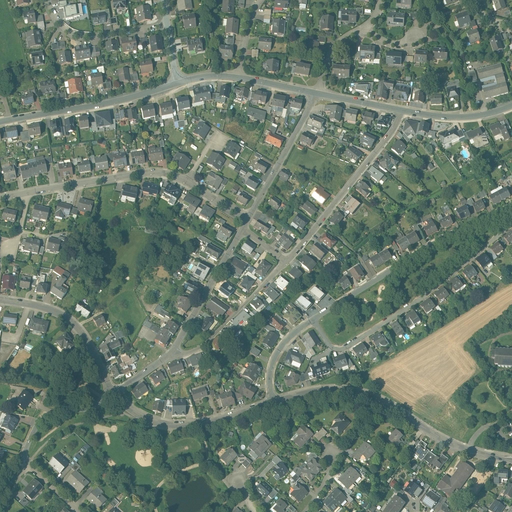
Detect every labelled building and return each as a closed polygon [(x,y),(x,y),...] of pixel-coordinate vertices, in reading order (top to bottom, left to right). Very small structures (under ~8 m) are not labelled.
[(124,0),(113,0),(114,8),(115,8),(116,9),(124,8),(124,6),(125,6),(124,0)] [(177,0),(179,10),(179,11),(184,10),(191,9),(189,0),(177,0)] [(233,0),(223,0),(222,12),(233,13),(233,0)] [(306,0),(296,0),(296,3),(300,3),(299,7),(305,8),(306,4),(306,0)] [(493,0),(497,10),(505,7),(502,0),(493,0)] [(64,1),(58,2),(59,8),(64,8),(66,21),(83,18),(81,5),(67,7),(66,1),(64,1)] [(146,7),(136,8),(138,15),(149,13),(148,7),(148,6),(146,7)] [(34,11),(23,13),(24,20),(28,19),(29,24),(36,23),(35,19),(35,17),(34,11)] [(357,12),(342,11),(341,21),(356,22),(357,14),(357,12)] [(467,12),(456,16),(459,25),(468,22),(470,21),(467,12)] [(104,13),(91,15),(93,25),(105,23),(106,23),(105,19),(104,13)] [(149,13),(138,15),(139,22),(151,20),(149,13)] [(397,14),(388,13),(388,18),(389,18),(388,21),(392,21),(392,24),(396,24),(395,26),(399,26),(399,25),(401,25),(401,21),(403,21),(404,19),(405,16),(400,15),(400,14),(397,14)] [(194,15),(183,16),(185,28),(195,27),(194,15)] [(333,18),(323,17),(323,21),(322,23),(321,29),(331,30),(331,24),(333,25),(333,18)] [(238,20),(224,19),(223,25),(226,26),(226,33),(237,34),(238,20)] [(285,21),(274,20),(272,31),(278,32),(278,34),(283,35),(283,32),(285,21)] [(472,31),(467,33),(470,43),(480,40),(477,30),(472,31)] [(38,32),(27,33),(29,47),(41,45),(38,32)] [(160,37),(150,39),(152,52),(162,50),(160,37)] [(135,38),(121,40),(123,52),(137,50),(136,46),(135,40),(135,38)] [(271,40),(259,38),(258,48),(263,49),(263,48),(270,48),(271,40)] [(499,38),(490,41),(494,52),(503,49),(499,38)] [(201,40),(187,42),(189,51),(195,50),(195,53),(202,52),(201,40)] [(115,41),(106,43),(107,51),(110,50),(110,52),(117,51),(115,41)] [(318,43),(305,41),(304,42),(303,46),(304,47),(308,48),(307,52),(317,53),(318,43)] [(88,46),(81,47),(83,59),(90,58),(90,54),(89,48),(88,46)] [(375,48),(361,46),(360,58),(366,59),(366,58),(369,58),(369,59),(374,60),(374,53),(375,48)] [(81,47),(74,48),(76,60),(83,59),(81,47)] [(233,48),(219,47),(218,58),(232,59),(233,48)] [(445,50),(434,49),(433,54),(435,54),(434,59),(447,60),(447,55),(445,55),(445,50)] [(69,52),(59,53),(61,65),(71,63),(69,52)] [(427,53),(416,52),(415,62),(427,63),(427,53)] [(42,53),(35,54),(35,53),(32,54),(33,58),(32,58),(33,64),(43,63),(42,58),(43,58),(42,53)] [(401,54),(388,53),(387,63),(400,64),(401,59),(401,55),(401,54)] [(151,62),(143,63),(143,64),(140,65),(141,73),(153,72),(151,62)] [(278,62),(271,62),(271,64),(267,63),(266,68),(266,69),(266,73),(274,73),(274,71),(277,72),(278,62)] [(310,67),(296,64),(295,68),(294,74),(308,77),(310,67)] [(500,65),(477,71),(485,100),(508,94),(500,65)] [(343,67),(334,66),(333,72),(334,72),(334,76),(343,77),(343,76),(349,77),(350,67),(343,66),(343,67)] [(127,69),(118,71),(120,82),(129,81),(127,69)] [(472,84),(479,82),(476,72),(469,74),(472,84)] [(100,74),(90,76),(91,81),(92,85),(102,84),(101,74),(100,74)] [(80,79),(68,81),(69,88),(81,86),(80,79)] [(54,82),(47,83),(48,94),(55,92),(54,82)] [(47,83),(40,84),(42,95),(48,94),(47,83)] [(384,84),(380,83),(378,93),(376,93),(376,97),(377,98),(377,100),(382,100),(384,84)] [(456,83),(446,86),(447,90),(449,99),(454,97),(454,99),(459,98),(457,90),(456,88),(457,88),(456,83)] [(370,86),(356,86),(356,88),(354,87),(353,91),(355,92),(354,93),(368,96),(369,92),(372,93),(374,84),(370,84),(370,86)] [(388,84),(384,84),(382,100),(386,101),(388,89),(393,90),(394,86),(394,85),(388,84)] [(81,86),(69,88),(70,94),(82,92),(81,86)] [(229,89),(221,87),(220,95),(219,97),(223,98),(227,99),(229,89)] [(208,88),(201,90),(203,101),(210,100),(209,94),(208,88)] [(397,88),(396,88),(395,93),(394,100),(400,101),(403,89),(397,88)] [(35,89),(28,91),(29,95),(32,95),(33,97),(37,96),(35,89)] [(240,90),(235,89),(233,99),(237,100),(237,101),(242,101),(242,98),(246,99),(248,91),(240,89),(240,90)] [(409,90),(403,89),(400,101),(407,102),(408,95),(409,91),(409,90)] [(201,90),(193,91),(195,103),(203,101),(201,90)] [(28,91),(24,92),(25,97),(21,98),(22,101),(23,102),(24,106),(28,105),(29,106),(30,104),(34,103),(32,99),(33,98),(33,97),(32,95),(29,95),(28,91)] [(267,95),(255,92),(253,99),(253,102),(265,105),(267,95)] [(223,98),(219,97),(220,95),(216,94),(215,100),(215,102),(222,103),(223,98)] [(424,96),(416,94),(414,103),(423,105),(424,96)] [(279,98),(273,96),(271,107),(277,108),(279,98)] [(441,97),(431,97),(431,98),(431,99),(430,99),(430,104),(432,104),(432,106),(442,106),(441,101),(442,100),(442,97),(441,97)] [(285,99),(279,98),(277,108),(276,112),(282,113),(283,109),(285,99)] [(188,100),(181,101),(181,99),(176,100),(178,111),(189,109),(188,100)] [(302,102),(292,100),(291,105),(290,108),(290,112),(298,114),(300,110),(302,102)] [(170,104),(159,107),(161,117),(173,115),(170,104)] [(342,110),(326,106),(325,112),(332,113),(330,121),(339,123),(340,117),(342,111),(342,110)] [(153,107),(141,109),(143,119),(154,117),(155,117),(154,116),(153,107)] [(266,113),(248,108),(247,116),(263,121),(264,121),(266,113)] [(136,116),(135,110),(127,112),(128,120),(128,122),(136,121),(136,116)] [(123,112),(123,111),(119,112),(120,113),(119,113),(119,114),(120,120),(121,121),(128,120),(127,112),(123,112)] [(358,113),(348,111),(347,112),(346,118),(346,120),(356,122),(358,113)] [(111,129),(115,129),(115,121),(115,120),(110,121),(109,113),(102,114),(104,128),(111,127),(111,129)] [(104,128),(102,114),(94,115),(95,123),(91,123),(92,132),(98,131),(97,129),(104,128)] [(375,116),(364,114),(363,118),(362,118),(362,119),(362,121),(366,122),(367,125),(370,126),(371,122),(373,122),(374,121),(375,116)] [(324,122),(311,116),(308,125),(313,127),(321,130),(321,128),(324,122)] [(87,118),(78,119),(80,130),(89,128),(88,124),(87,118)] [(390,120),(383,119),(382,124),(379,123),(378,126),(377,128),(381,129),(381,127),(387,128),(387,126),(389,126),(389,124),(390,123),(390,122),(390,120)] [(72,121),(65,122),(66,128),(67,134),(74,132),(72,121)] [(411,123),(407,122),(405,128),(404,128),(403,132),(405,135),(408,139),(411,136),(412,135),(418,136),(420,131),(416,131),(418,125),(418,124),(417,125),(411,124),(411,123)] [(59,123),(51,124),(53,136),(60,134),(61,134),(60,129),(59,123)] [(209,129),(200,124),(194,134),(202,139),(209,129)] [(429,126),(421,125),(420,131),(418,136),(418,137),(424,138),(425,135),(427,135),(429,126)] [(500,125),(491,130),(495,139),(500,137),(500,135),(502,134),(506,143),(511,141),(506,129),(503,130),(500,125)] [(39,126),(27,128),(28,133),(29,137),(33,136),(33,137),(40,136),(39,126)] [(321,130),(313,127),(311,131),(317,133),(323,135),(325,130),(321,128),(321,130)] [(16,130),(6,132),(6,134),(7,139),(11,139),(11,140),(18,139),(16,130)] [(481,130),(473,134),(473,133),(468,135),(470,141),(471,143),(474,141),(478,150),(486,146),(487,147),(490,146),(488,141),(485,136),(488,134),(487,133),(483,135),(481,130)] [(275,132),(271,131),(265,142),(279,149),(283,140),(274,135),(275,132)] [(456,133),(447,137),(446,135),(440,138),(445,147),(453,143),(453,145),(466,139),(465,137),(463,132),(457,135),(456,133)] [(28,133),(20,135),(22,144),(30,142),(29,138),(29,137),(28,133)] [(315,139),(304,133),(300,142),(310,147),(315,139)] [(376,141),(365,135),(365,136),(361,144),(371,149),(376,141)] [(406,148),(399,142),(392,151),(399,157),(406,148)] [(240,149),(230,143),(224,154),(232,159),(235,154),(236,155),(240,149)] [(161,149),(149,151),(150,163),(163,161),(161,149)] [(356,153),(352,150),(350,152),(349,151),(345,156),(351,161),(352,160),(356,163),(362,156),(356,152),(356,153)] [(124,151),(119,152),(118,153),(118,156),(121,168),(127,167),(126,161),(124,154),(124,155),(124,154),(124,151)] [(136,151),(131,152),(130,153),(131,155),(133,166),(139,165),(137,154),(136,151)] [(143,153),(137,154),(139,165),(145,164),(143,158),(143,153)] [(223,161),(212,154),(206,164),(217,171),(223,161)] [(184,158),(179,155),(175,161),(174,160),(171,164),(183,171),(189,161),(184,158)] [(113,156),(112,157),(113,161),(114,169),(121,168),(118,156),(113,156)] [(398,164),(388,156),(380,165),(381,165),(386,169),(389,172),(394,167),(396,168),(398,164)] [(104,158),(100,159),(100,158),(97,159),(97,160),(94,160),(95,162),(96,171),(108,170),(108,168),(107,168),(106,167),(107,167),(107,166),(107,163),(106,158),(104,158)] [(44,161),(36,163),(36,164),(39,175),(47,173),(45,166),(44,161)] [(268,167),(258,162),(254,169),(264,174),(268,167)] [(88,163),(81,164),(82,166),(77,167),(79,175),(90,173),(89,166),(89,163),(88,163)] [(36,164),(28,166),(28,167),(31,178),(39,176),(39,175),(36,164)] [(70,165),(64,166),(66,178),(72,177),(71,170),(70,165)] [(59,167),(58,167),(59,172),(60,179),(66,178),(64,166),(59,167)] [(20,168),(21,175),(22,181),(31,179),(31,178),(28,167),(20,168)] [(13,168),(2,170),(5,182),(16,180),(15,178),(13,168)] [(377,172),(373,168),(369,173),(373,176),(371,178),(379,184),(381,181),(384,183),(387,180),(377,172)] [(290,175),(282,170),(278,176),(280,177),(279,179),(285,183),(290,175)] [(222,181),(210,174),(207,179),(212,182),(209,187),(212,189),(213,190),(216,191),(222,181)] [(253,180),(250,178),(246,186),(254,190),(259,183),(255,181),(256,181),(253,179),(253,180)] [(361,183),(355,190),(365,198),(365,199),(366,199),(367,200),(368,200),(366,199),(369,195),(367,193),(369,190),(366,187),(361,183)] [(374,187),(369,183),(370,184),(369,184),(370,184),(367,187),(366,187),(369,190),(372,192),(375,189),(374,187)] [(151,186),(144,184),(142,192),(141,194),(142,194),(149,195),(148,197),(156,199),(157,196),(159,188),(156,188),(156,189),(151,187),(151,186)] [(181,194),(168,186),(166,190),(163,195),(164,195),(171,199),(168,204),(173,207),(176,202),(181,195),(181,194)] [(138,191),(123,187),(121,195),(120,198),(121,198),(126,199),(126,201),(135,203),(136,199),(138,191)] [(166,190),(159,188),(157,196),(162,197),(164,195),(163,195),(166,190)] [(506,189),(498,194),(502,202),(510,197),(506,189)] [(322,193),(318,190),(312,197),(311,198),(314,199),(322,206),(329,197),(325,195),(324,195),(322,193)] [(249,199),(244,196),(244,194),(241,193),(236,201),(245,206),(249,199)] [(312,197),(307,194),(305,197),(309,200),(312,202),(314,199),(311,198),(312,197)] [(502,202),(498,194),(490,198),(494,206),(502,202)] [(186,198),(181,195),(176,202),(181,205),(186,198)] [(198,202),(192,199),(192,198),(187,195),(186,198),(181,205),(183,205),(185,202),(190,206),(186,212),(193,216),(193,215),(197,208),(200,203),(198,202)] [(361,206),(350,197),(345,204),(348,206),(345,210),(344,210),(347,212),(352,217),(361,206)] [(280,203),(273,198),(268,205),(277,211),(279,207),(278,206),(280,203)] [(92,205),(80,202),(78,211),(89,214),(92,205)] [(473,206),(476,214),(485,209),(482,202),(473,206)] [(312,207),(306,203),(302,209),(312,218),(317,212),(311,208),(312,207)] [(71,208),(58,205),(56,214),(55,219),(62,220),(63,216),(69,217),(69,215),(71,209),(71,208)] [(42,209),(35,207),(32,218),(39,220),(42,209)] [(215,212),(205,207),(202,211),(200,210),(197,215),(199,217),(207,221),(206,221),(208,222),(209,222),(215,212)] [(465,207),(456,213),(458,218),(459,217),(461,221),(470,216),(465,207)] [(49,211),(42,209),(39,220),(47,222),(49,211)] [(16,213),(5,210),(2,220),(14,223),(16,213)] [(337,214),(329,224),(335,229),(344,219),(340,216),(337,214)] [(308,223),(298,216),(293,222),(302,230),(308,223)] [(420,218),(415,221),(418,226),(423,223),(420,218)] [(449,218),(443,221),(443,222),(440,224),(443,230),(453,225),(449,218)] [(438,232),(431,219),(426,221),(429,227),(424,230),(428,237),(438,232)] [(270,229),(258,221),(254,228),(266,235),(267,236),(269,233),(271,235),(274,230),(271,227),(270,229)] [(233,232),(223,226),(219,233),(229,239),(233,232)] [(192,239),(195,235),(187,231),(185,234),(192,239)] [(415,234),(406,239),(411,247),(419,242),(415,234)] [(284,235),(281,238),(277,243),(287,252),(294,243),(284,235)] [(335,244),(325,235),(320,241),(322,243),(329,250),(335,244)] [(34,241),(27,239),(26,241),(25,247),(24,251),(31,253),(34,241)] [(406,239),(397,245),(402,252),(411,247),(406,239)] [(61,243),(49,240),(47,251),(58,253),(61,243)] [(40,243),(34,241),(31,253),(38,254),(40,243)] [(247,242),(242,249),(250,255),(255,248),(247,242)] [(221,252),(206,243),(204,246),(203,245),(202,247),(204,248),(219,256),(221,252)] [(491,250),(490,250),(496,256),(500,253),(503,250),(498,244),(491,250)] [(317,246),(311,252),(319,259),(324,253),(318,248),(317,246)] [(219,256),(204,248),(200,256),(205,259),(207,256),(216,261),(219,256)] [(387,251),(379,256),(384,264),(392,259),(387,251)] [(366,255),(361,258),(364,263),(369,260),(366,255)] [(491,263),(484,255),(476,262),(483,270),(486,267),(491,263)] [(316,266),(305,256),(299,263),(301,266),(308,272),(311,269),(312,270),(316,266)] [(378,256),(370,261),(375,269),(384,264),(379,256),(378,256)] [(270,267),(263,262),(255,273),(260,277),(263,272),(266,274),(270,267)] [(237,266),(232,263),(228,269),(240,277),(246,267),(245,266),(239,263),(237,266)] [(202,268),(199,265),(193,275),(204,281),(208,273),(201,270),(202,268)] [(212,269),(204,265),(202,268),(209,271),(208,273),(209,274),(212,269)] [(70,275),(57,266),(53,271),(61,277),(61,276),(66,280),(70,275)] [(361,273),(358,267),(350,272),(353,277),(356,282),(364,277),(361,273)] [(471,267),(465,271),(462,273),(468,280),(472,276),(473,277),(477,274),(471,267)] [(294,269),(288,275),(294,281),(300,274),(297,271),(294,269)] [(45,276),(40,275),(40,277),(38,286),(37,294),(46,295),(47,286),(44,285),(45,276)] [(66,280),(61,276),(61,277),(56,285),(60,288),(63,285),(66,280)] [(14,278),(3,277),(3,282),(4,282),(3,289),(13,291),(14,282),(15,278),(14,278)] [(250,280),(247,277),(240,287),(247,293),(254,283),(250,280)] [(274,284),(277,287),(282,291),(288,285),(280,278),(274,284)] [(346,278),(339,282),(344,290),(351,286),(348,281),(346,278)] [(459,282),(456,278),(448,284),(455,293),(463,287),(463,286),(459,282)] [(31,281),(21,279),(19,288),(29,289),(31,281)] [(201,288),(192,283),(190,287),(191,288),(188,292),(196,297),(201,288)] [(60,288),(56,285),(50,293),(61,300),(67,292),(66,292),(68,288),(63,285),(60,288)] [(233,292),(224,285),(218,293),(227,300),(233,292)] [(318,290),(314,286),(309,293),(319,302),(325,296),(321,292),(322,291),(319,289),(318,290)] [(269,289),(263,295),(272,303),(278,297),(272,292),(269,288),(269,289)] [(447,293),(443,289),(434,296),(441,303),(449,296),(447,293)] [(305,299),(301,296),(296,302),(306,311),(312,305),(308,301),(309,300),(306,298),(305,299)] [(191,304),(182,299),(180,303),(179,302),(178,305),(179,306),(177,310),(179,311),(184,314),(185,315),(188,310),(188,311),(190,308),(189,308),(191,304)] [(227,311),(212,300),(210,303),(209,303),(209,304),(206,308),(220,320),(227,311)] [(429,300),(425,303),(423,305),(420,307),(427,315),(435,308),(429,300)] [(262,306),(257,301),(254,304),(253,303),(250,306),(255,313),(262,306)] [(92,310),(80,302),(75,310),(87,318),(92,310)] [(294,310),(292,308),(288,312),(296,321),(301,317),(294,310)] [(171,316),(162,311),(159,316),(164,319),(165,317),(169,319),(171,316)] [(296,321),(288,312),(283,317),(292,325),(296,321)] [(243,313),(231,325),(233,327),(235,329),(242,323),(244,325),(245,324),(246,325),(250,321),(247,318),(243,313)] [(415,317),(413,313),(407,316),(410,321),(408,322),(406,323),(408,327),(409,328),(413,325),(414,327),(420,322),(416,316),(415,317)] [(17,317),(4,315),(3,324),(7,324),(16,325),(16,322),(17,320),(16,320),(17,317)] [(101,315),(93,320),(97,328),(105,324),(101,315)] [(147,317),(142,326),(149,330),(152,325),(148,322),(149,320),(147,317)] [(280,322),(275,317),(271,321),(273,323),(273,325),(277,330),(278,329),(280,331),(284,326),(280,322)] [(39,321),(32,319),(29,329),(45,334),(48,323),(43,322),(39,320),(39,321)] [(206,320),(203,323),(202,324),(202,325),(200,327),(202,328),(199,331),(205,335),(213,325),(210,323),(206,320)] [(178,329),(168,323),(163,332),(171,337),(172,337),(178,329)] [(404,334),(397,323),(390,327),(393,331),(398,338),(404,334)] [(161,331),(152,325),(149,330),(158,336),(161,331)] [(276,330),(267,326),(264,328),(269,332),(270,332),(273,334),(276,330)] [(233,327),(225,336),(230,340),(232,343),(240,334),(235,329),(233,327)] [(163,332),(161,331),(158,336),(154,343),(164,349),(171,337),(163,332)] [(273,334),(270,332),(269,332),(262,343),(270,349),(278,337),(273,334)] [(319,344),(311,332),(304,337),(311,349),(319,344)] [(66,335),(56,342),(59,347),(61,345),(66,352),(73,346),(73,345),(72,343),(71,343),(69,340),(70,339),(66,335)] [(382,337),(380,335),(377,337),(376,336),(370,340),(373,345),(374,344),(376,348),(376,347),(380,345),(380,346),(382,348),(384,348),(387,348),(389,346),(384,338),(383,337),(382,338),(382,337)] [(217,339),(215,342),(210,347),(210,348),(213,351),(216,354),(224,346),(221,342),(217,339)] [(301,341),(301,340),(296,343),(301,350),(299,355),(303,357),(306,349),(304,345),(301,341)] [(111,345),(101,350),(103,355),(112,351),(118,348),(120,347),(118,342),(111,345)] [(363,345),(353,351),(358,359),(367,352),(363,345)] [(260,353),(253,348),(250,353),(256,358),(260,353)] [(511,349),(510,349),(510,350),(509,350),(508,349),(507,349),(506,350),(505,349),(503,349),(502,349),(501,349),(500,349),(499,349),(498,348),(497,348),(496,349),(495,349),(495,350),(492,350),(491,359),(495,359),(494,365),(498,365),(498,366),(499,367),(500,367),(501,366),(502,366),(502,367),(504,367),(505,367),(506,367),(507,367),(508,367),(509,367),(509,368),(511,368),(511,367),(511,349)] [(112,351),(103,355),(106,362),(115,358),(112,351)] [(299,355),(293,353),(288,365),(298,369),(303,357),(299,355)] [(202,360),(200,356),(189,360),(191,365),(192,368),(203,364),(202,361),(202,360)] [(344,356),(339,358),(340,359),(334,361),(337,370),(348,366),(346,362),(344,356)] [(328,361),(312,366),(315,376),(331,370),(328,361)] [(180,362),(167,367),(171,377),(183,372),(183,369),(180,363),(180,362)] [(119,365),(110,370),(112,375),(126,368),(124,364),(120,366),(119,365)] [(251,364),(250,364),(247,370),(257,376),(261,370),(256,367),(251,364)] [(126,368),(112,375),(114,379),(124,375),(130,372),(128,367),(126,368)] [(257,376),(247,370),(243,376),(247,378),(252,381),(253,382),(257,376)] [(159,372),(150,378),(155,386),(164,379),(164,378),(160,373),(159,372)] [(299,377),(291,374),(289,378),(285,379),(288,387),(294,385),(296,383),(299,377)] [(250,387),(244,383),(242,387),(243,389),(241,393),(240,393),(244,395),(247,396),(247,397),(250,399),(252,396),(253,396),(254,394),(254,393),(255,391),(249,388),(250,387)] [(142,384),(131,392),(136,400),(148,392),(146,389),(142,384)] [(204,388),(192,393),(194,401),(207,396),(206,393),(204,388)] [(33,398),(24,391),(20,395),(21,396),(14,405),(23,411),(29,402),(30,402),(33,398)] [(231,392),(225,394),(229,406),(235,404),(232,395),(231,392)] [(219,396),(220,399),(222,408),(229,406),(225,394),(219,396)] [(185,407),(185,401),(172,401),(172,407),(172,416),(177,416),(180,416),(185,416),(185,407)] [(163,405),(154,403),(152,412),(161,414),(163,405)] [(349,423),(340,415),(335,420),(337,423),(331,429),(339,435),(349,423)] [(13,419),(7,416),(6,417),(5,418),(4,420),(5,421),(2,427),(11,432),(13,428),(14,429),(17,421),(13,419)] [(312,435),(303,426),(297,433),(300,437),(294,443),(300,449),(312,435)] [(328,433),(322,428),(318,433),(323,437),(324,438),(328,433)] [(403,437),(396,430),(392,434),(393,435),(388,440),(396,448),(401,443),(399,441),(403,437)] [(318,433),(317,432),(313,437),(319,442),(323,437),(318,433)] [(262,436),(249,449),(258,457),(260,455),(261,456),(263,453),(262,453),(266,448),(268,449),(270,446),(269,445),(270,444),(262,436)] [(421,441),(413,452),(419,456),(418,459),(422,462),(423,460),(428,454),(429,452),(425,449),(427,446),(421,441)] [(86,452),(91,447),(87,443),(82,449),(86,452)] [(366,443),(353,456),(357,460),(362,455),(366,459),(370,454),(372,456),(375,452),(366,443)] [(229,449),(220,459),(227,466),(237,457),(232,452),(233,452),(232,450),(231,451),(229,449)] [(68,465),(58,455),(49,464),(60,474),(68,465)] [(242,455),(237,460),(241,465),(246,460),(247,459),(242,455)] [(439,460),(433,456),(432,457),(430,456),(426,462),(429,464),(428,466),(433,470),(435,467),(440,470),(445,463),(445,464),(449,460),(442,455),(439,460)] [(75,457),(68,465),(71,468),(76,463),(78,461),(75,457)] [(323,469),(313,459),(306,466),(317,475),(323,469)] [(250,464),(246,460),(241,465),(246,469),(250,464)] [(474,470),(461,461),(456,468),(458,470),(451,480),(445,476),(437,487),(443,491),(442,492),(452,499),(455,496),(452,494),(455,489),(458,491),(474,470)] [(71,468),(75,472),(76,472),(80,467),(76,463),(71,468)] [(287,471),(279,464),(277,466),(275,468),(272,471),(280,478),(287,471)] [(317,475),(306,466),(300,472),(310,482),(317,475)] [(360,477),(351,468),(345,474),(354,483),(360,477)] [(76,472),(75,472),(67,480),(76,489),(78,488),(81,491),(88,484),(76,472)] [(508,472),(499,472),(499,476),(495,476),(494,484),(499,484),(499,480),(507,480),(508,472)] [(300,479),(295,474),(291,479),(296,483),(300,479)] [(354,483),(345,474),(338,481),(348,490),(354,483)] [(43,488),(34,480),(23,492),(31,500),(43,488)] [(99,486),(95,481),(90,486),(95,490),(99,486)] [(271,492),(262,483),(257,489),(260,492),(259,493),(262,496),(263,495),(266,497),(271,492)] [(419,488),(412,483),(404,493),(412,498),(414,495),(418,498),(423,492),(419,489),(419,488)] [(307,493),(298,484),(296,486),(296,485),(295,486),(295,487),(294,488),(297,491),(291,496),(298,503),(307,493)] [(268,495),(272,499),(277,493),(273,489),(268,495)] [(95,490),(87,499),(98,510),(106,501),(95,490)] [(346,499),(337,490),(330,497),(339,506),(346,499)] [(430,492),(422,502),(432,509),(437,502),(439,499),(430,492)] [(333,511),(339,506),(330,497),(324,503),(332,511),(333,511)] [(396,497),(384,511),(399,511),(405,504),(396,497)] [(29,503),(24,498),(19,503),(24,508),(29,503)] [(114,499),(109,504),(114,508),(119,503),(114,499)] [(287,506),(280,500),(276,504),(277,505),(273,510),(275,511),(283,511),(282,511),(287,506)] [(497,502),(490,511),(500,511),(504,507),(499,503),(497,502)]
